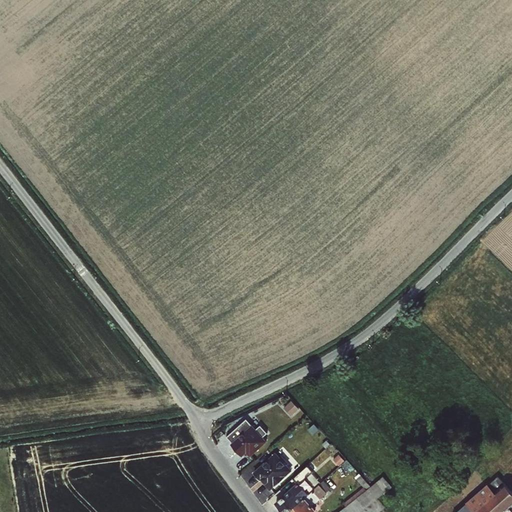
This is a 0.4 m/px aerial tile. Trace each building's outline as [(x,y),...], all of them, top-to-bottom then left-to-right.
[(249,456),(267,439),(246,415),(222,437),(239,455),(244,451),(249,456)] [(266,488),(291,469),(277,450),(252,469),(266,488)] [(312,471),(303,476),(309,486),(318,480),(312,471)] [(511,491),(497,474),(451,511),(500,511),(511,502),(511,491)] [(358,511),(393,487),(384,475),(332,511),(358,511)] [(271,501),(280,511),(306,511),(328,493),(318,481),(308,490),(301,482),(285,496),(281,492),(271,501)]
